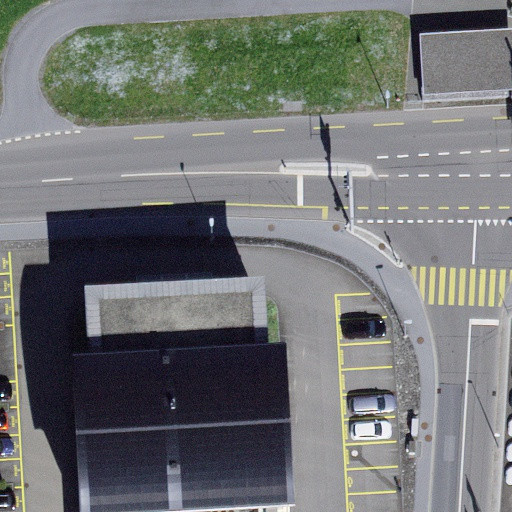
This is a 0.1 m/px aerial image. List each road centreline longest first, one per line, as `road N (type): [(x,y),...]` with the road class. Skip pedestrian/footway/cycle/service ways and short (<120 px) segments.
road 1 (primary): [(480,160),(0,182)]
road 2 (residential): [(480,160),(458,511)]
